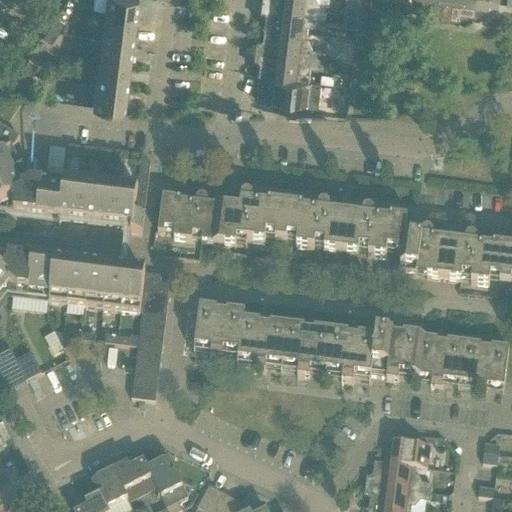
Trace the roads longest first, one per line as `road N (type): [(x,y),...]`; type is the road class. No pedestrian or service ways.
road 1 (residential): [(511,100),(492,100),(418,149),(232,134)]
road 2 (residential): [(448,511),(455,439),(444,425),(389,425),(332,500),(317,507)]
road 3 (residential): [(0,499),(138,427),(165,426)]
road 4 (residential): [(317,507),(165,426)]
road 5 (residential): [(160,127),(48,115),(37,120),(20,164)]
road 6 (residential): [(165,426),(192,279)]
road 7 (residential): [(232,134),(247,0)]
road 8 (residential): [(160,127),(173,0)]
